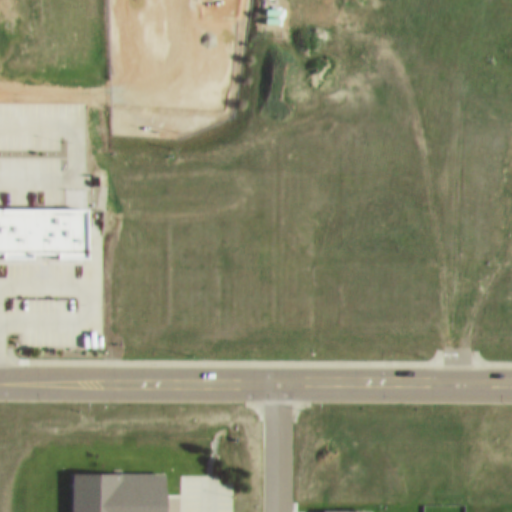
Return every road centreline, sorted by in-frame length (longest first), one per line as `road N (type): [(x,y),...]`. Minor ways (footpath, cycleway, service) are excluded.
road 1 (tertiary): [(511,375),(0,372)]
road 2 (track): [(0,83),(176,86),(176,0)]
road 3 (residential): [(277,374),(275,511)]
